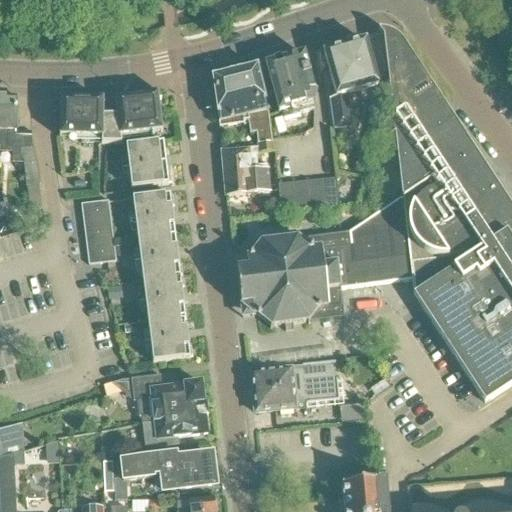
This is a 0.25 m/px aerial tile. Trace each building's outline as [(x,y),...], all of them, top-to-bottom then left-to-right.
[(393,123),(377,134),(384,145),(394,138),(402,202),(399,202),(349,236),(298,242),(299,240),(297,239),(296,242),(282,243),(281,237),(273,238),(274,244),(262,246),(261,244),(259,244),(260,247),(251,258),(249,259),(249,260),(234,262),(242,321),(257,319),(257,321),(258,321),(270,330),(269,332),(271,333),(272,330),(284,329),(285,335),(293,334),(292,328),(306,326),(308,328),(309,327),(308,325),(330,322),(343,321),(340,293),(393,286),(411,283),(413,298),(484,406),(511,387),(511,212),(405,50),(400,43),(395,39),(390,36),(386,35),(381,34),(378,34),(383,41),(393,123)] [(335,100),(330,102),(334,132),(352,130),(347,98),(378,89),(365,45),(362,46),(361,41),(345,46),(346,50),(323,57),(335,100)] [(265,68),(278,115),(282,115),(285,125),(300,121),(299,117),(314,113),(314,95),(303,58),(283,63),(280,62),(277,62),(275,62),(272,64),(271,67),(265,68)] [(256,136),(257,147),(272,146),(268,115),(266,114),(258,70),(212,81),(212,83),(219,126),(241,120),(243,125),(248,124),(250,137),(256,136)] [(17,100),(0,99),(0,142),(5,142),(5,139),(16,140),(16,132),(18,129),(19,124),(16,121),(17,111),(16,111),(17,111),(17,100)] [(101,148),(121,148),(120,140),(162,135),(158,103),(152,99),(114,103),(116,119),(102,120),(103,103),(60,103),(59,141),(101,141),(101,148)] [(23,167),(26,187),(39,185),(38,172),(31,147),(31,137),(19,136),(18,159),(23,167)] [(125,150),(131,193),(168,188),(168,186),(170,186),(169,176),(167,176),(163,145),(125,150)] [(272,146),(257,147),(258,151),(222,154),(221,154),(225,200),(269,195),(267,172),(267,168),(257,169),(256,160),(259,156),(273,155),(272,146)] [(336,181),(321,183),(324,211),(339,210),(336,181)] [(321,183),(307,185),(310,213),(324,211),(321,183)] [(307,185),(292,186),(295,214),(310,213),(307,185)] [(295,214),(292,186),(278,188),(281,216),(295,214)] [(132,202),(137,244),(174,239),(171,210),(173,209),(172,199),(170,199),(169,198),(132,202)] [(81,207),(88,268),(116,265),(108,204),(81,207)] [(137,244),(142,284),(179,280),(179,279),(182,279),(181,269),(178,269),(174,239),(137,244)] [(142,284),(147,325),(184,320),(181,290),(183,290),(182,280),(180,280),(179,280),(142,284)] [(184,320),(147,325),(152,366),(190,362),(189,360),(192,360),(191,350),(188,350),(184,320)] [(250,377),(253,403),(252,406),(252,409),(254,412),(255,417),(294,412),(294,408),(338,403),(334,366),(290,371),(290,373),(250,377)] [(141,423),(141,427),(173,423),(172,414),(189,413),(189,407),(203,405),(201,387),(179,389),(178,387),(172,388),(171,390),(161,391),(160,379),(130,382),(131,394),(133,405),(136,405),(138,420),(141,423)] [(173,423),(141,427),(145,453),(179,449),(178,441),(207,438),(205,419),(207,419),(205,405),(203,405),(189,407),(189,413),(172,414),(173,423)] [(0,432),(0,462),(13,458),(13,457),(23,454),(22,426),(0,432)] [(96,452),(96,465),(112,464),(111,452),(96,452)] [(121,464),(113,465),(114,483),(123,482),(123,485),(154,481),(153,470),(159,469),(162,495),(214,488),(211,459),(175,463),(174,457),(138,461),(121,464)] [(15,511),(13,458),(0,462),(0,511),(15,511)] [(344,480),(345,487),(341,488),(343,511),(387,511),(385,484),(352,487),(350,485),(346,485),(346,480),(344,480)] [(511,511),(511,480),(408,491),(408,490),(406,490),(407,511),(511,511)] [(216,511),(215,504),(214,504),(213,501),(176,507),(176,511),(216,511)] [(149,503),(149,511),(158,511),(158,503),(149,503)]
